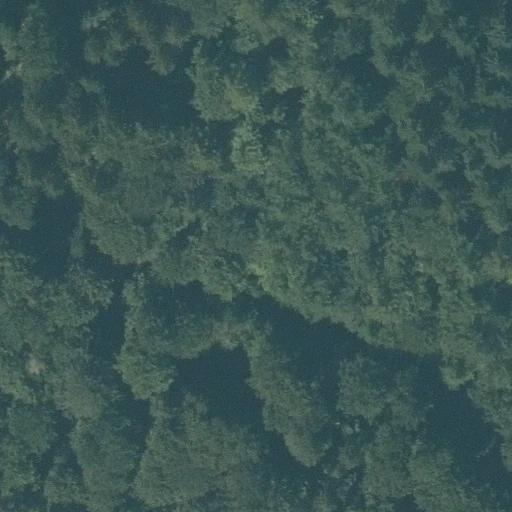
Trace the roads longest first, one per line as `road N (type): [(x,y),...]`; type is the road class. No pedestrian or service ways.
road 1 (track): [(2,511),(208,0)]
road 2 (track): [(0,217),(511,365)]
